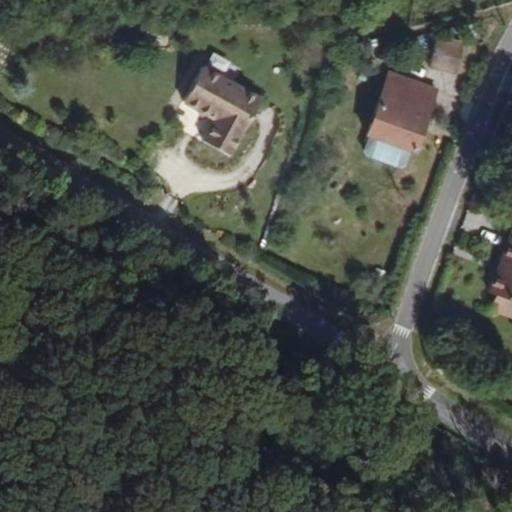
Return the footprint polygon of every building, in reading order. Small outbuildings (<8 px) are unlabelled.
[(457,73),(464,44),(438,38),(432,67),(457,73)] [(411,172),(434,109),(427,107),(433,90),(390,75),(368,135),(374,137),(367,156),(411,172)] [(244,169),(277,112),(218,79),(198,114),(230,131),(218,154),(244,169)] [(511,302),(511,237),(508,248),(511,249),(511,258),(504,278),(500,276),(492,295),(500,298),(511,302)] [(511,321),(511,302),(500,298),(493,315),(511,321)]
